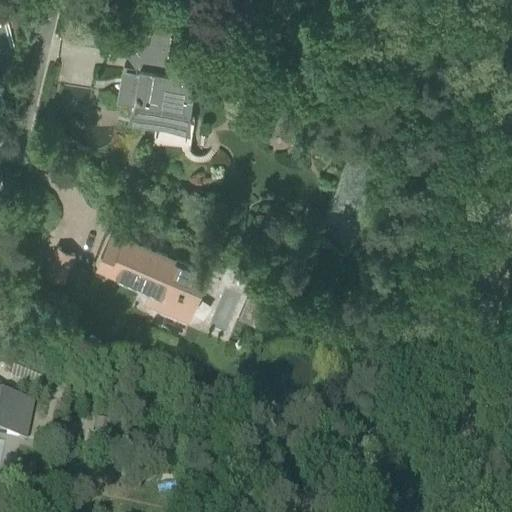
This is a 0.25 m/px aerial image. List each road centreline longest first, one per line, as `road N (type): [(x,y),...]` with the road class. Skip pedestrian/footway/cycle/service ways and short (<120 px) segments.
road 1 (secondary): [(426,511),(511,156)]
road 2 (residential): [(0,149),(19,144),(51,7)]
